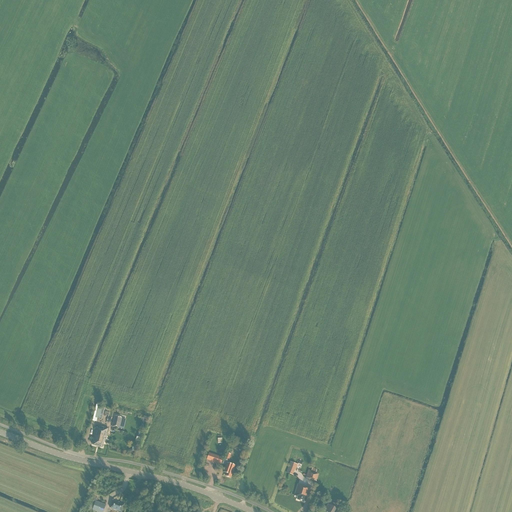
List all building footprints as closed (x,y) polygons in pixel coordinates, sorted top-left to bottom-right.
[(119,429),(122,417),(115,416),(112,427),(119,429)] [(108,428),(100,426),(99,428),(96,427),(93,439),(94,440),(92,445),(103,447),(104,442),(105,442),(108,428)] [(222,459),(223,457),(209,452),(206,460),(220,465),(221,464),(222,459)] [(294,475),(298,464),(290,462),(286,473),(294,475)] [(227,463),(223,472),(227,473),(226,476),(230,478),(233,471),(235,471),(236,468),(234,468),(235,466),(227,463)] [(319,471),(316,470),(317,469),(312,468),(311,470),(308,469),(306,478),(316,481),(319,474),(318,473),(319,471)] [(304,501),(305,502),(307,498),(307,496),(310,488),(298,484),(294,496),(298,497),(297,499),(304,501)] [(121,511),(124,504),(113,500),(110,508),(121,511)] [(103,511),(106,505),(95,501),(92,510),(97,511),(103,511)]
